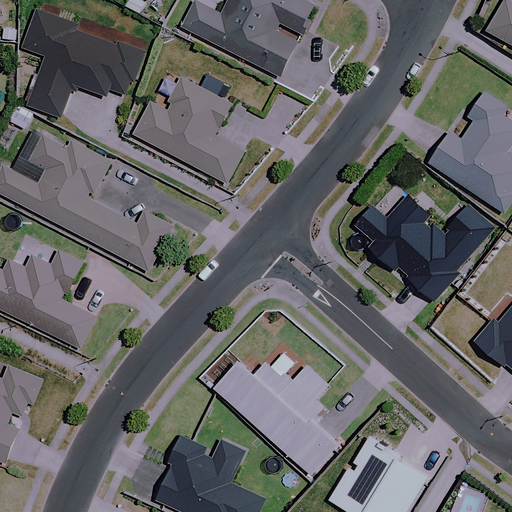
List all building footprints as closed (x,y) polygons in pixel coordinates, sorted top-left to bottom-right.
[(321,2),(317,0),(229,0),(225,9),(207,0),(198,0),(186,23),(285,73),(321,2)] [(511,2),(507,0),(489,31),(511,44),(511,2)] [(81,27),(39,12),(25,50),(49,59),(31,107),(63,119),(76,84),(109,96),(111,91),(130,98),(146,53),(119,43),(117,47),(79,32),(81,27)] [(233,105),(184,80),(168,112),(153,104),(137,136),(230,184),(246,152),(217,137),(233,105)] [(511,156),(509,154),(511,149),(511,122),(502,115),(508,106),(488,93),(474,115),(479,118),(461,147),(448,139),(431,164),(508,214),(511,207),(511,156)] [(70,150),(39,133),(26,158),(18,173),(5,166),(0,176),(0,193),(153,273),(177,226),(148,211),(141,226),(95,203),(115,164),(74,142),(70,150)] [(433,217),(410,197),(389,221),(374,208),(358,227),(376,243),(372,248),(434,303),(459,275),(456,272),(494,229),(469,208),(444,237),(427,223),(433,217)] [(85,263),(62,252),(54,267),(35,257),(28,270),(11,262),(7,271),(0,267),(0,307),(83,349),(99,319),(66,302),(85,263)] [(511,313),(502,326),(496,321),(478,344),(506,366),(510,360),(511,361),(511,313)] [(257,375),(242,361),(217,388),(313,475),(341,445),(316,422),(328,409),(318,400),(332,385),(310,366),(293,384),(269,362),(257,375)] [(45,381),(12,368),(7,381),(0,378),(0,461),(8,464),(21,431),(9,426),(14,414),(30,420),(45,381)] [(401,454),(371,436),(332,501),(351,511),(408,511),(430,476),(399,457),(401,454)] [(218,454),(183,438),(172,464),(147,453),(130,491),(177,511),(260,511),(266,499),(232,484),(246,452),(223,442),(218,454)]
